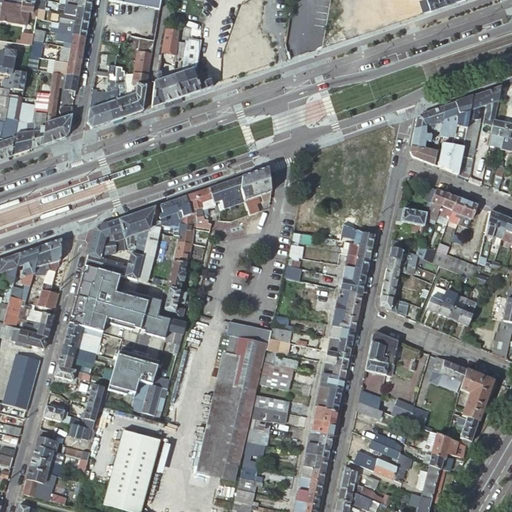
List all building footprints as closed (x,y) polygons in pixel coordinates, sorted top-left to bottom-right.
[(90,3),(90,0),(65,0),(65,5),(89,9),(90,3)] [(107,0),(107,1),(159,10),(161,0),(107,0)] [(190,94),(199,91),(195,78),(205,18),(200,17),(202,0),(189,0),(187,15),(193,16),(189,43),(185,42),(184,46),(183,58),(183,66),(182,73),(190,94)] [(199,91),(219,84),(215,70),(207,73),(207,57),(209,56),(210,44),(217,0),(202,0),(200,17),(205,18),(195,78),(199,91)] [(250,55),(254,53),(259,22),(262,0),(251,0),(251,4),(242,57),(250,55)] [(417,0),(411,0),(411,4),(409,19),(426,13),(421,1),(417,2),(417,0)] [(437,9),(441,8),(437,0),(425,0),(429,11),(437,9)] [(35,14),(36,3),(20,1),(20,6),(1,3),(0,7),(0,20),(24,24),(26,12),(35,14)] [(232,54),(231,80),(239,77),(242,57),(251,4),(238,3),(232,40),(234,40),(232,49),(232,54)] [(88,18),(89,9),(65,5),(63,14),(88,18)] [(63,14),(59,13),(58,23),(86,28),(88,18),(63,14)] [(86,28),(58,23),(50,22),(49,31),(56,33),(84,37),(86,28)] [(23,26),(20,42),(28,43),(29,38),(30,38),(32,28),(23,26)] [(43,30),(33,29),(31,40),(41,42),(43,30)] [(179,32),(166,29),(161,53),(175,55),(177,44),(179,32)] [(82,50),(84,37),(56,33),(54,42),(64,43),(64,46),(71,48),(82,50)] [(253,72),(275,65),(276,46),(272,34),(263,37),(265,44),(261,45),(262,51),(254,53),(250,55),(253,72)] [(131,115),(142,111),(154,41),(139,38),(131,83),(136,84),(134,93),(126,96),(125,97),(131,115)] [(41,42),(31,40),(28,56),(37,58),(38,58),(41,42)] [(183,58),(184,46),(177,44),(175,55),(175,58),(183,58)] [(80,65),(82,50),(71,48),(70,53),(68,63),(80,65)] [(0,73),(3,74),(10,75),(11,71),(14,51),(4,50),(3,53),(0,52),(0,73)] [(59,61),(68,63),(70,53),(60,51),(59,61)] [(215,70),(219,84),(231,80),(232,54),(223,57),(223,54),(220,55),(220,58),(216,59),(217,62),(215,70)] [(239,77),(253,72),(250,55),(242,57),(239,77)] [(37,58),(28,56),(26,69),(35,70),(37,58)] [(77,77),(80,65),(68,63),(59,61),(54,61),(52,73),(60,74),(65,75),(77,77)] [(122,118),(131,115),(125,97),(126,96),(126,95),(125,80),(127,80),(127,76),(124,76),(124,71),(121,72),(121,68),(107,65),(107,67),(108,68),(108,73),(116,74),(115,86),(116,90),(117,94),(117,96),(117,100),(116,100),(122,118)] [(174,76),(181,97),(190,94),(182,73),(183,66),(174,69),(174,76)] [(22,91),(25,73),(14,72),(13,76),(11,89),(22,91)] [(111,121),(122,118),(116,100),(117,100),(117,96),(117,94),(116,90),(115,86),(116,74),(108,73),(107,74),(95,72),(94,75),(110,78),(107,94),(105,103),(111,121)] [(156,82),(163,103),(181,97),(174,76),(161,80),(161,72),(158,73),(156,82)] [(59,82),(60,74),(52,73),(49,96),(46,117),(41,145),(64,138),(68,133),(72,107),(61,105),(59,108),(61,116),(54,119),(54,113),(59,82)] [(0,86),(11,89),(13,76),(10,75),(3,74),(3,78),(0,77),(0,86)] [(77,77),(65,75),(64,83),(63,88),(75,91),(77,77)] [(110,78),(94,75),(91,91),(95,92),(107,94),(110,78)] [(153,83),(151,108),(163,103),(156,82),(153,83)] [(497,102),(499,88),(482,93),(486,106),(488,112),(483,118),(482,123),(491,126),(492,122),(496,102),(497,102)] [(95,92),(91,91),(86,123),(91,129),(102,125),(94,103),(96,98),(95,92)] [(4,119),(17,121),(21,97),(19,97),(20,93),(17,92),(16,96),(9,95),(4,119)] [(102,125),(111,121),(105,103),(107,94),(95,92),(96,98),(94,103),(102,125)] [(486,106),(482,93),(472,97),(466,125),(465,131),(472,133),(473,126),(472,126),(473,121),(477,120),(479,108),(486,106)] [(46,117),(49,96),(39,94),(37,94),(33,115),(46,117)] [(466,125),(472,97),(454,104),(455,126),(455,128),(466,125)] [(455,126),(454,104),(443,107),(443,130),(455,126)] [(443,130),(443,107),(428,113),(430,130),(434,131),(438,132),(439,131),(443,130)] [(430,130),(428,113),(418,116),(415,120),(413,128),(426,130),(425,135),(430,135),(433,136),(434,131),(430,130)] [(41,145),(46,117),(33,115),(31,125),(34,125),(31,149),(41,145)] [(0,159),(11,156),(17,121),(4,119),(3,123),(1,136),(0,136),(0,159)] [(504,124),(492,122),(491,126),(490,135),(491,135),(489,142),(500,144),(501,137),(504,124)] [(13,155),(31,149),(34,125),(31,125),(25,124),(23,134),(15,135),(13,155)] [(511,139),(511,125),(504,124),(501,137),(511,139)] [(455,126),(443,130),(439,131),(438,132),(437,141),(436,144),(440,144),(449,146),(451,140),(453,140),(455,128),(455,126)] [(426,130),(413,128),(411,137),(425,139),(429,140),(430,135),(425,135),(426,130)] [(475,133),(472,133),(465,131),(462,142),(461,149),(472,151),(475,133)] [(358,134),(300,147),(308,185),(347,177),(345,166),(392,155),(389,142),(361,148),(358,134)] [(425,139),(411,137),(409,147),(423,149),(425,139)] [(456,176),(461,149),(462,142),(460,141),(459,145),(454,144),(454,148),(449,147),(449,146),(440,144),(437,158),(446,160),(444,171),(456,176)] [(423,149),(409,147),(408,153),(411,158),(432,166),(435,154),(423,149)] [(456,176),(466,180),(472,151),(461,149),(456,176)] [(370,167),(366,210),(380,212),(385,169),(370,167)] [(270,194),(266,168),(240,177),(237,190),(241,201),(241,202),(243,202),(247,216),(257,212),(254,204),(258,202),(257,197),(260,196),(262,201),(269,198),(270,194)] [(206,189),(211,204),(214,203),(217,210),(241,201),(237,190),(240,177),(206,189)] [(212,207),(211,204),(206,189),(194,193),(201,211),(212,207)] [(444,195),(435,191),(427,210),(433,213),(432,215),(436,217),(437,215),(444,195)] [(201,211),(194,193),(184,196),(189,215),(183,217),(181,224),(192,226),(194,216),(196,215),(196,217),(202,215),(201,211)] [(455,199),(444,195),(437,215),(447,219),(455,199)] [(159,215),(159,217),(160,223),(166,222),(167,224),(176,220),(178,226),(179,223),(181,224),(183,217),(189,215),(184,196),(159,205),(162,214),(159,215)] [(465,203),(455,199),(447,219),(446,221),(456,226),(465,203)] [(474,207),(465,203),(456,226),(466,229),(474,207)] [(86,255),(84,265),(135,279),(141,256),(147,230),(150,220),(153,207),(128,216),(134,236),(135,236),(134,252),(131,251),(130,254),(129,254),(120,253),(118,262),(99,257),(86,255)] [(425,215),(397,209),(393,225),(401,227),(402,224),(411,226),(410,232),(420,234),(425,215)] [(498,217),(488,213),(485,225),(486,226),(484,233),(492,236),(494,226),(498,217)] [(134,236),(128,216),(116,220),(120,232),(122,239),(119,240),(121,247),(124,246),(125,250),(127,250),(127,248),(131,247),(132,245),(133,236),(134,236)] [(507,220),(498,217),(494,226),(492,236),(499,239),(502,232),(507,220)] [(116,220),(105,223),(109,236),(111,235),(120,232),(116,220)] [(158,222),(150,220),(147,230),(155,231),(158,222)] [(511,222),(507,220),(502,232),(511,235),(511,222)] [(93,230),(86,255),(99,257),(102,256),(102,253),(115,253),(114,242),(111,235),(109,236),(105,223),(96,227),(93,230)] [(179,223),(178,226),(178,228),(171,260),(183,262),(184,262),(192,228),(192,226),(181,224),(179,223)] [(358,246),(370,248),(372,236),(362,234),(342,225),(339,237),(352,240),(351,245),(358,246)] [(147,230),(141,256),(150,259),(157,234),(155,231),(147,230)] [(291,234),(289,243),(299,244),(300,235),(291,234)] [(300,235),(299,244),(309,246),(311,237),(307,236),(300,235)] [(54,272),(53,275),(58,277),(61,267),(65,267),(73,239),(69,236),(60,239),(57,259),(56,260),(58,266),(55,271),(54,272)] [(452,237),(449,243),(459,246),(461,241),(452,237)] [(60,239),(50,243),(46,263),(47,268),(55,271),(58,266),(56,260),(57,259),(60,239)] [(118,251),(125,250),(124,246),(121,247),(119,240),(115,241),(118,251)] [(390,241),(389,248),(400,252),(402,244),(390,241)] [(50,243),(39,246),(32,271),(39,269),(40,269),(39,268),(43,267),(42,265),(46,263),(50,243)] [(346,257),(367,261),(370,248),(358,246),(351,245),(348,244),(346,257)] [(302,248),(289,245),(286,260),(295,262),(296,259),(297,260),(297,256),(300,257),(302,248)] [(7,305),(2,324),(15,327),(21,303),(24,304),(25,302),(28,290),(32,271),(39,246),(20,253),(16,267),(22,265),(19,276),(21,276),(19,285),(23,286),(22,289),(12,286),(8,302),(7,305)] [(400,252),(389,248),(386,260),(406,264),(407,259),(410,260),(411,255),(400,252)] [(439,267),(444,256),(434,251),(430,263),(439,267)] [(20,253),(0,260),(0,261),(0,272),(3,272),(1,281),(7,283),(3,301),(8,302),(12,286),(16,267),(20,253)] [(135,279),(145,281),(150,259),(141,256),(135,279)] [(447,270),(451,259),(444,256),(439,267),(440,267),(447,270)] [(353,270),(365,273),(367,261),(346,257),(343,267),(353,269),(353,270)] [(466,278),(473,281),(475,273),(475,271),(476,269),(451,259),(447,270),(466,278)] [(165,288),(177,291),(181,275),(182,268),(183,262),(171,260),(165,287),(165,288)] [(286,260),(284,267),(296,270),(298,263),(295,262),(286,260)] [(406,264),(386,260),(384,271),(395,273),(404,275),(406,264)] [(498,265),(491,262),(489,269),(496,271),(498,265)] [(165,332),(168,320),(155,316),(156,312),(164,314),(166,311),(158,309),(157,310),(130,302),(135,279),(84,265),(71,312),(74,314),(75,314),(123,327),(125,320),(165,332)] [(284,267),(281,280),(297,283),(300,271),(296,270),(284,267)] [(351,282),(362,284),(365,273),(353,270),(353,269),(343,267),(341,280),(351,283),(351,282)] [(466,278),(447,270),(440,267),(437,274),(444,277),(445,274),(456,280),(455,282),(462,285),(466,278)] [(39,269),(32,271),(28,290),(34,292),(36,285),(35,285),(39,269)] [(395,273),(384,271),(378,298),(390,301),(395,273)] [(475,273),(473,281),(482,285),(484,278),(475,273)] [(157,310),(158,309),(160,299),(163,287),(145,281),(135,279),(130,302),(157,310)] [(348,294),(360,297),(362,284),(351,282),(351,283),(341,280),(338,291),(348,293),(348,294)] [(163,287),(160,299),(175,302),(181,304),(184,292),(177,291),(165,288),(165,287),(163,287)] [(423,302),(428,290),(424,288),(422,291),(421,290),(417,300),(423,302)] [(434,315),(438,303),(436,302),(441,292),(433,288),(423,311),(434,315)] [(511,289),(506,288),(497,332),(494,331),(490,354),(503,359),(509,334),(511,318),(511,289)] [(40,293),(37,306),(45,308),(49,291),(41,289),(40,293)] [(28,290),(25,302),(31,304),(37,306),(40,293),(34,292),(28,290)] [(45,308),(53,310),(58,293),(49,291),(45,308)] [(333,315),(355,319),(360,297),(348,294),(348,293),(338,291),(337,295),(347,297),(346,301),(337,299),(333,315)] [(434,315),(444,319),(449,307),(447,306),(451,296),(443,293),(438,303),(434,315)] [(300,309),(321,313),(322,310),(314,308),(316,301),(296,298),(294,308),(300,309)] [(390,301),(378,298),(377,304),(380,308),(395,315),(396,306),(400,307),(401,304),(390,301)] [(176,314),(177,308),(174,307),(175,302),(160,299),(158,309),(166,311),(172,312),(172,313),(176,314)] [(464,327),(474,304),(466,301),(462,312),(459,311),(454,323),(464,327)] [(454,323),(459,311),(462,305),(454,302),(451,308),(449,307),(444,319),(454,323)] [(39,323),(49,325),(52,315),(30,309),(28,316),(21,314),(20,318),(26,320),(39,323)] [(320,321),(321,313),(300,309),(298,317),(320,321)] [(121,338),(123,327),(75,314),(74,314),(71,312),(68,323),(87,328),(114,335),(121,338)] [(331,327),(352,332),(355,319),(333,315),(331,327)] [(191,318),(185,344),(198,347),(204,322),(191,318)] [(273,318),(270,330),(284,333),(285,327),(287,320),(273,318)] [(168,352),(175,354),(182,324),(168,320),(165,332),(163,340),(170,342),(168,352)] [(0,335),(43,348),(46,336),(25,330),(15,327),(2,324),(0,322),(0,335)] [(25,330),(46,336),(49,325),(39,323),(39,325),(35,324),(33,325),(32,330),(25,328),(25,330)] [(87,328),(68,323),(62,344),(87,351),(94,353),(97,343),(83,339),(87,328)] [(261,347),(266,348),(268,341),(269,334),(227,325),(224,338),(229,339),(225,357),(224,364),(232,366),(207,476),(232,482),(261,347)] [(331,327),(328,339),(338,341),(350,344),(352,332),(331,327)] [(269,334),(268,341),(288,345),(290,334),(284,333),(270,330),(269,334)] [(119,345),(121,338),(114,335),(112,343),(119,345)] [(369,338),(365,361),(386,366),(385,369),(389,370),(396,344),(375,335),(369,338)] [(328,340),(325,352),(347,356),(350,344),(338,341),(328,339),(328,340)] [(266,348),(265,352),(275,354),(285,356),(288,345),(268,341),(266,348)] [(391,363),(413,371),(421,351),(399,343),(391,363)] [(87,351),(62,344),(59,354),(82,361),(84,361),(87,351)] [(265,352),(262,365),(279,368),(280,361),(279,359),(274,358),(275,354),(265,352)] [(325,352),(323,363),(345,368),(347,356),(325,352)] [(16,353),(2,403),(26,409),(39,360),(16,353)] [(82,361),(59,354),(56,365),(82,372),(86,373),(87,367),(81,366),(82,361)] [(450,366),(434,360),(430,374),(440,378),(437,385),(443,388),(446,382),(446,381),(450,366)] [(279,368),(291,370),(295,371),(296,364),(280,361),(279,368)] [(365,361),(362,373),(383,378),(383,377),(385,369),(386,366),(365,361)] [(195,473),(207,476),(232,366),(224,364),(220,363),(195,473)] [(321,375),(342,380),(345,368),(323,363),(321,375)] [(82,372),(56,365),(53,375),(71,380),(73,375),(77,377),(80,377),(82,372)] [(260,376),(289,382),(291,370),(279,368),(262,365),(260,376)] [(456,384),(459,386),(463,372),(450,366),(446,381),(446,382),(443,388),(453,392),(456,384)] [(459,418),(463,419),(475,423),(490,383),(463,372),(459,386),(469,390),(459,418)] [(103,403),(129,410),(137,382),(138,379),(112,373),(107,390),(104,401),(103,403)] [(318,387),(340,392),(342,380),(321,375),(318,387)] [(260,376),(258,386),(287,392),(289,382),(260,376)] [(152,386),(165,390),(168,381),(155,378),(152,386)] [(137,382),(129,410),(158,418),(159,413),(154,411),(158,397),(163,398),(165,390),(152,386),(137,382)] [(88,396),(104,401),(107,390),(103,388),(103,387),(92,384),(88,396)] [(324,410),(335,413),(340,392),(318,387),(314,407),(315,408),(324,409),(324,410)] [(359,391),(356,404),(375,412),(377,399),(359,391)] [(101,411),(103,403),(104,401),(88,396),(85,407),(101,411)] [(154,411),(159,413),(163,398),(158,397),(154,411)] [(255,399),(252,410),(285,415),(287,404),(255,399)] [(50,402),(49,407),(63,410),(64,406),(50,402)] [(65,416),(66,416),(67,412),(63,410),(49,407),(45,406),(42,417),(60,422),(62,415),(65,416)] [(95,431),(101,411),(85,407),(81,424),(80,427),(91,430),(94,431),(95,431)] [(321,422),(333,425),(335,413),(324,410),(324,409),(315,408),(313,420),(321,421),(321,422)] [(252,410),(250,421),(269,424),(269,423),(283,426),(285,415),(252,410)] [(76,426),(77,421),(75,420),(73,418),(66,416),(65,416),(63,423),(72,425),(76,426)] [(475,423),(463,419),(456,437),(457,438),(455,444),(466,448),(475,423)] [(319,434),(330,436),(333,425),(321,422),(321,421),(313,420),(310,431),(319,433),(319,434)] [(254,435),(266,437),(269,424),(250,421),(247,433),(254,435)] [(18,435),(21,428),(7,425),(5,432),(18,435)] [(91,430),(80,427),(76,426),(72,425),(69,436),(80,440),(81,438),(88,441),(91,430)] [(53,433),(39,429),(37,437),(51,440),(53,433)] [(309,431),(306,444),(328,448),(330,436),(319,434),(319,433),(310,431),(309,431)] [(103,504),(133,511),(139,511),(158,441),(121,432),(103,504)] [(247,433),(245,444),(252,445),(254,435),(247,433)] [(3,441),(16,445),(18,438),(5,434),(3,441)] [(263,447),(264,447),(266,437),(254,435),(252,445),(263,447)] [(433,436),(427,456),(441,460),(447,441),(433,436)] [(37,437),(34,446),(49,451),(52,451),(55,452),(57,442),(51,440),(37,437)] [(373,437),(369,442),(397,455),(398,452),(400,453),(402,449),(399,448),(398,451),(393,449),(394,446),(373,437)] [(370,472),(390,480),(393,468),(397,455),(369,442),(367,447),(369,450),(391,460),(390,462),(388,461),(386,467),(374,462),(370,472)] [(245,444),(242,455),(249,457),(251,450),(262,452),(263,447),(252,445),(245,444)] [(306,444),(304,454),(314,457),(325,460),(328,448),(306,444)] [(34,446),(31,457),(49,462),(52,451),(49,451),(34,446)] [(0,452),(0,454),(12,457),(14,450),(2,447),(0,452)] [(251,450),(249,457),(260,459),(262,452),(251,450)] [(87,461),(89,453),(82,451),(80,459),(87,461)] [(0,462),(10,466),(12,457),(0,454),(0,462)] [(301,467),(323,472),(325,460),(314,457),(304,454),(301,468),(301,467)] [(355,454),(350,464),(370,472),(374,462),(355,454)] [(242,455),(239,468),(254,470),(255,464),(248,462),(249,457),(242,455)] [(424,467),(425,467),(441,471),(442,472),(445,461),(441,460),(427,456),(424,467)] [(31,457),(28,468),(46,473),(47,470),(49,470),(50,467),(48,466),(49,462),(31,457)] [(76,471),(84,473),(87,461),(80,459),(76,471)] [(299,479),(320,484),(323,472),(301,467),(301,468),(299,479)] [(425,467),(417,497),(428,501),(432,502),(441,471),(425,467)] [(28,468),(21,494),(41,499),(48,474),(46,473),(28,468)] [(237,480),(260,485),(261,478),(253,477),(254,470),(239,468),(237,480)] [(393,468),(390,480),(398,484),(402,471),(393,468)] [(342,469),(338,490),(348,492),(357,496),(369,501),(378,505),(381,500),(374,498),(371,493),(360,489),(360,488),(351,486),(353,474),(342,469)] [(306,493),(318,495),(320,484),(299,479),(298,484),(307,486),(306,493)] [(380,482),(369,479),(366,487),(377,491),(380,482)] [(234,493),(252,496),(253,488),(259,489),(260,485),(237,480),(234,493)] [(296,491),(306,493),(307,486),(298,484),(296,491)] [(338,490),(335,502),(345,503),(347,504),(352,507),(357,496),(348,492),(338,490)] [(305,499),(306,493),(296,491),(295,497),(305,499)] [(231,504),(232,504),(249,507),(252,496),(234,493),(231,504)] [(303,505),(315,507),(318,495),(306,493),(305,499),(295,497),(294,502),(303,504),(303,505)] [(67,507),(73,509),(77,495),(70,494),(67,507)] [(425,511),(428,501),(417,497),(413,511),(425,511)] [(364,511),(375,511),(378,505),(369,501),(364,511)] [(314,511),(315,507),(303,505),(303,504),(294,502),(294,503),(291,511),(314,511)] [(335,502),(333,511),(355,511),(346,508),(347,504),(345,503),(335,502)]
